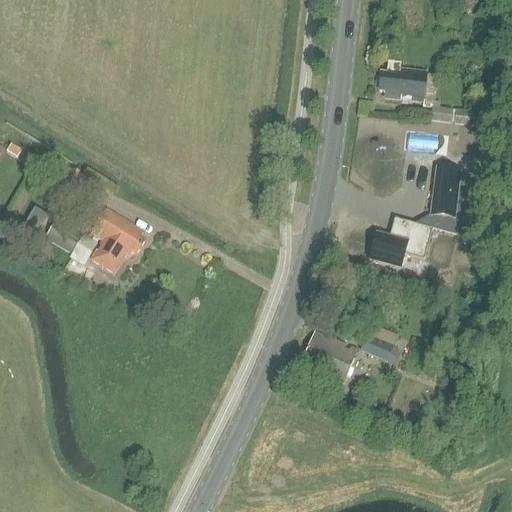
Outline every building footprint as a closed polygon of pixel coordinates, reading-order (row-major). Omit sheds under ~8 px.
[(423,103),(426,74),(400,72),(401,65),(389,64),(388,75),(382,74),(380,91),(386,92),(386,99),(423,103)] [(470,69),(469,84),(480,85),(481,70),(470,69)] [(430,111),(430,109),(439,109),(440,104),(435,104),(437,78),(426,77),(423,103),(423,110),(430,111)] [(439,109),(430,109),(430,111),(429,123),(450,124),(451,110),(439,109)] [(475,112),(454,111),(453,125),(474,126),(475,112)] [(15,163),(20,155),(11,149),(6,156),(15,163)] [(73,205),(85,184),(70,176),(68,180),(57,173),(48,188),(59,195),(58,196),(73,205)] [(436,173),(430,223),(453,225),(459,175),(436,173)] [(145,243),(142,241),(145,236),(108,214),(93,239),(103,245),(91,265),(115,280),(128,259),(130,261),(133,256),(136,258),(145,243)] [(393,222),(388,239),(405,244),(402,256),(402,257),(422,263),(431,232),(393,222)] [(59,224),(47,243),(75,260),(86,241),(59,224)] [(402,256),(405,244),(388,239),(376,236),(369,261),(398,269),(402,257),(402,256)] [(362,355),(388,366),(399,339),(372,328),(362,355)] [(306,363),(310,365),(307,372),(345,387),(359,354),(317,336),(306,363)]
